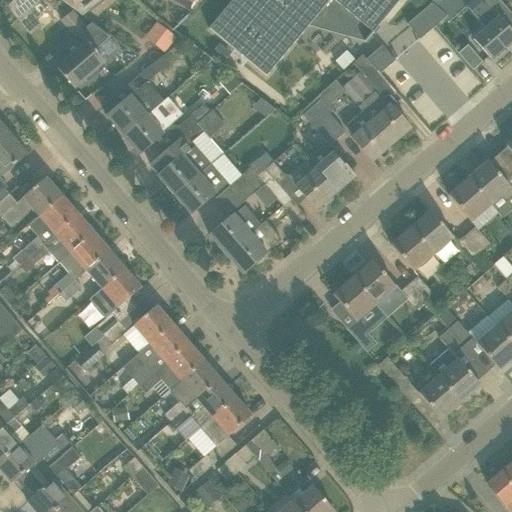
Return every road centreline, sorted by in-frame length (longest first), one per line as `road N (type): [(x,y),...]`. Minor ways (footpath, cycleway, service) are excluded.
road 1 (residential): [(229,327),(0,60)]
road 2 (residential): [(229,327),(471,122)]
road 3 (residential): [(391,511),(229,327)]
road 4 (residential): [(393,511),(511,409)]
